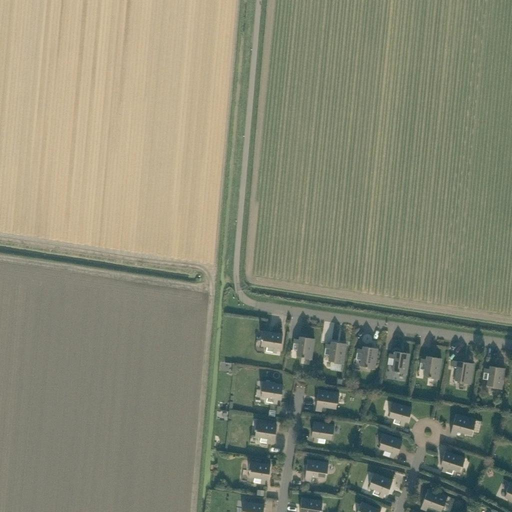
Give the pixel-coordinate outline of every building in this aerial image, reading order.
[(282,334),(265,331),(262,331),(260,340),(261,341),(260,346),(266,347),(266,351),(276,353),(277,348),(280,349),(282,334)] [(311,360),(314,339),(299,337),(299,339),(294,339),(292,350),(297,350),(296,356),(301,357),(301,358),(311,360)] [(343,365),(346,344),(331,341),(331,344),(326,344),(324,354),(329,355),(328,361),(333,362),(333,363),(343,365)] [(374,369),(377,349),(363,346),(362,349),(357,348),(356,359),(360,360),(360,366),(365,367),(365,368),(374,369)] [(406,374),(409,354),(394,351),(394,354),(389,353),(387,364),(392,365),(391,371),(397,372),(396,373),(406,374)] [(438,379),(441,359),(426,356),(426,359),(421,358),(419,369),(424,370),(423,376),(428,377),(428,378),(438,379)] [(457,361),(452,360),(451,366),(456,367),(454,381),(460,381),(460,383),(470,384),(473,363),(457,361)] [(501,389),(504,368),(489,366),(489,369),(484,368),(482,379),(487,380),(486,386),(492,386),(491,388),(501,389)] [(280,399),(283,385),(271,383),(262,381),(260,391),(262,391),(261,396),(267,397),(266,402),(277,404),(277,399),(280,399)] [(339,393),(328,391),(318,390),(316,406),(315,410),(321,411),(322,406),(335,409),(336,403),(337,403),(339,393)] [(407,422),(411,408),(391,402),(389,411),(390,412),(388,417),(394,418),(393,423),(403,426),(405,421),(407,422)] [(473,430),(475,420),(455,414),(451,430),(450,434),(456,436),(457,431),(470,435),(472,429),(473,430)] [(274,439),(276,425),(256,421),(254,431),(255,431),(255,436),(260,437),(260,442),(270,444),(271,439),(274,439)] [(334,425),(328,424),(313,422),(311,436),(314,437),(313,442),(324,443),(325,439),(330,439),(331,434),(332,434),(334,425)] [(397,454),(402,440),(382,433),(379,443),(380,443),(379,448),(384,450),(383,455),(393,458),(395,453),(397,454)] [(462,467),(465,458),(445,451),(440,465),(443,466),(441,471),(452,474),(453,470),(459,471),(460,466),(462,467)] [(328,463),(307,460),(305,475),(304,480),(310,481),(311,476),(324,478),(325,473),(327,473),(328,463)] [(268,480),(270,465),(249,462),(248,471),(249,471),(248,476),(254,477),(253,482),(264,484),(265,479),(268,480)] [(387,494),(392,480),(373,473),(369,482),(370,482),(368,487),(374,489),(372,494),(382,498),(384,493),(387,494)] [(443,506),(447,496),(428,489),(422,504),(420,509),(426,511),(427,506),(440,511),(442,506),(443,506)] [(321,511),(322,501),(301,498),(299,511),(319,511),(319,510),(321,511)] [(262,511),(264,505),(243,502),(242,511),(243,511),(242,511),(262,511)] [(379,511),(380,510),(377,508),(361,502),(357,511),(358,511),(357,511),(379,511)]
